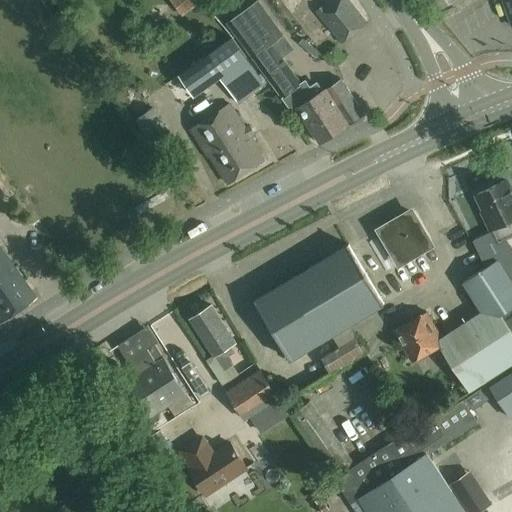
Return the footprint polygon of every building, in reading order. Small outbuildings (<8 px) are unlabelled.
[(170,0),(183,17),(201,3),(199,1),(200,0),(170,0)] [(261,0),(260,0),(229,21),(239,35),(253,57),(271,83),(273,82),(294,113),(300,109),(321,143),(364,115),(341,79),(326,88),(324,90),(318,81),(311,86),(307,79),(299,84),(281,57),(294,49),(270,14),(261,0)] [(349,0),(334,0),(318,13),(342,42),(367,22),(349,0)] [(233,38),(180,74),(194,96),(221,78),(239,104),(266,86),(249,60),(233,38)] [(228,182),(264,159),(256,147),(258,146),(251,135),(255,133),(250,125),(246,127),(231,104),(191,130),(209,156),(210,155),(228,182)] [(171,132),(154,107),(135,119),(153,144),(171,132)] [(511,237),(511,192),(506,180),(477,194),(485,211),(484,212),(492,229),(493,229),(500,243),(511,237)] [(382,229),(401,262),(431,245),(412,212),(382,229)] [(349,245),(256,301),(274,330),(293,358),(332,334),(340,346),(322,357),(332,374),(369,351),(351,323),(365,314),(384,303),(349,245)] [(0,321),(35,297),(0,247),(0,321)] [(427,312),(395,330),(413,362),(441,345),(465,382),(470,391),(511,363),(511,331),(501,314),(511,306),(511,280),(498,260),(488,267),(464,282),(483,311),(442,338),(427,312)] [(212,305),(191,319),(215,357),(208,361),(223,384),(231,379),(226,370),(234,365),(232,363),(228,356),(236,351),(232,346),(236,343),(212,305)] [(511,306),(501,314),(511,331),(511,306)] [(149,326),(118,345),(128,360),(140,380),(125,389),(146,421),(169,407),(175,417),(195,405),(188,394),(165,358),(155,344),(159,341),(149,326)] [(110,383),(125,374),(118,363),(103,372),(110,383)] [(259,368),(226,390),(243,416),(249,413),(261,432),(289,414),(281,402),(276,394),(259,368)] [(511,374),(494,386),(493,386),(494,388),(511,415),(511,374)] [(297,392),(281,402),(289,414),(292,418),(294,416),(351,504),(359,499),(367,511),(467,511),(428,452),(425,454),(423,449),(447,434),(436,418),(434,414),(354,467),(311,401),(305,405),(297,392)] [(464,399),(436,418),(447,434),(449,438),(478,419),(464,399)] [(149,437),(159,453),(170,446),(160,430),(149,437)] [(195,467),(194,468),(191,470),(207,495),(247,468),(231,443),(218,452),(205,432),(182,446),(195,467)]
